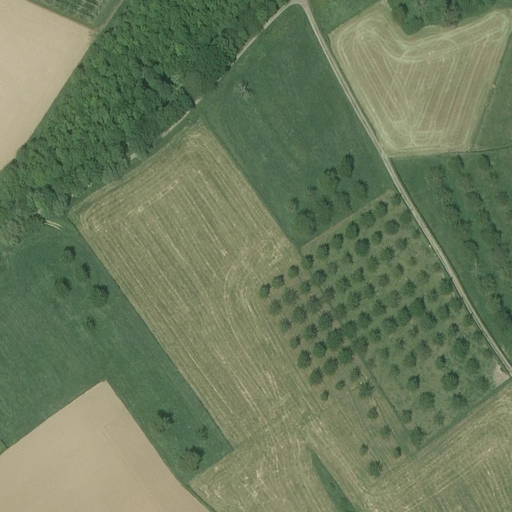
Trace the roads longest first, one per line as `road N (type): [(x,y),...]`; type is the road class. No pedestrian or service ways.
road 1 (track): [(511,374),(390,171),(302,0)]
road 2 (track): [(0,231),(161,136),(293,0)]
